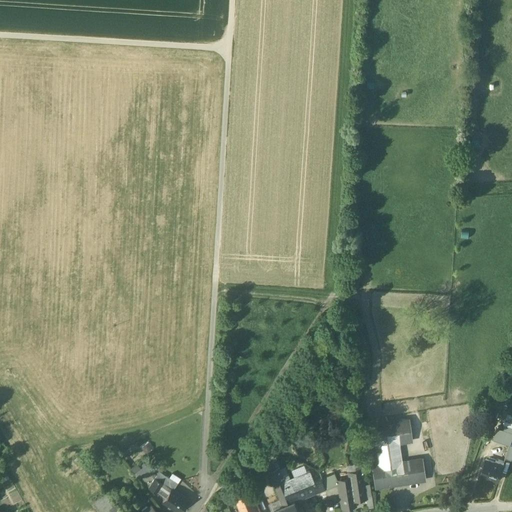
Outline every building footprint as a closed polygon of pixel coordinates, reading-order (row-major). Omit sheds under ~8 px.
[(408,419),(372,425),(375,445),(377,445),(378,452),(385,451),(390,484),(424,479),(421,459),(400,462),(397,442),(411,440),(408,419)] [(503,430),(511,433),(511,427),(505,425),(503,430)] [(511,433),(503,430),(497,428),(493,439),(509,445),(510,444),(511,439),(511,433)] [(272,449),(261,454),(268,470),(278,466),(272,449)] [(385,451),(378,452),(380,463),(373,464),(376,486),(390,484),(385,451)] [(498,463),(486,459),(481,474),(498,480),(503,465),(504,461),(499,459),(498,463)] [(285,481),(279,466),(278,466),(268,470),(280,499),(281,499),(283,505),(293,501),(285,481)] [(350,478),(354,500),(366,498),(362,470),(349,472),(350,478)] [(177,483),(159,471),(155,478),(163,483),(171,488),(173,489),(177,483)] [(310,471),(285,481),(293,501),(294,500),(325,488),(321,478),(314,481),(310,471)] [(321,478),(325,488),(326,489),(339,484),(338,480),(337,480),(334,472),(321,478)] [(163,483),(155,478),(149,487),(156,492),(157,491),(163,483)] [(354,500),(350,478),(338,480),(339,484),(342,508),(355,506),(354,500)] [(255,507),(245,481),(231,486),(241,511),(260,511),(258,506),(255,507)] [(171,488),(163,483),(157,491),(165,497),(171,488)] [(173,489),(171,488),(165,497),(163,501),(180,511),(188,499),(173,489)] [(105,491),(92,500),(99,511),(112,511),(117,508),(105,491)] [(283,505),(273,509),(274,511),(298,511),(294,500),(293,501),(283,505)]
